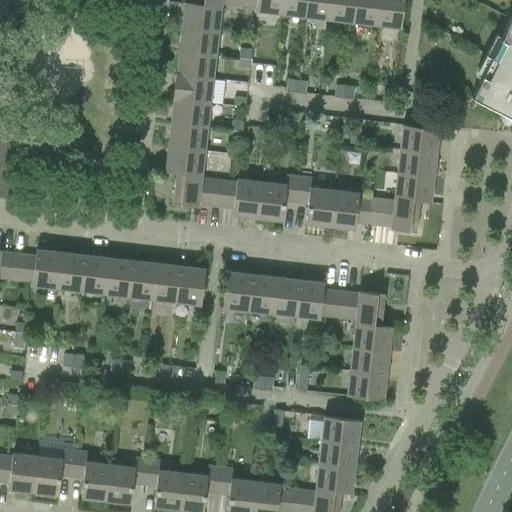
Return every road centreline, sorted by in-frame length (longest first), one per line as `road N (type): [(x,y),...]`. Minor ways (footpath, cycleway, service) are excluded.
road 1 (residential): [(489,279),(0,218)]
road 2 (residential): [(380,511),(489,279)]
